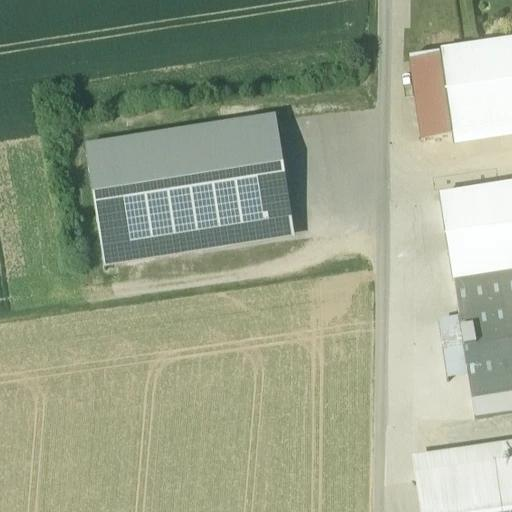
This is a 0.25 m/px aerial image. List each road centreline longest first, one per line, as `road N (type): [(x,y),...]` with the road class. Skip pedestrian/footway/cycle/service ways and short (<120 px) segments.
road 1 (residential): [(384,0),(383,445)]
road 2 (track): [(384,264),(0,320)]
